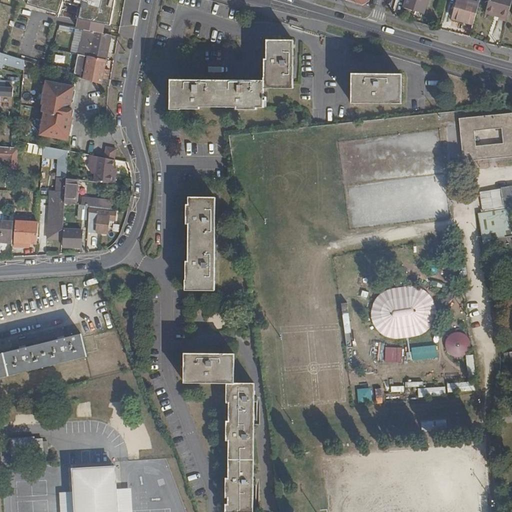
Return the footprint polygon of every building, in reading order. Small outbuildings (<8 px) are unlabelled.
[(424,14),(428,0),(407,0),(405,9),(424,14)] [(455,0),(452,18),(473,24),(479,4),(463,0),(455,0)] [(507,20),(511,0),(488,0),(485,14),(507,20)] [(81,45),(80,44),(78,55),(89,57),(105,61),(110,37),(85,31),(81,45)] [(256,108),(263,107),(264,88),(293,88),(293,41),(267,41),(267,60),(265,60),(265,81),(171,80),(171,110),(181,110),(181,109),(199,109),(200,107),(237,107),(237,110),(255,110),(256,108)] [(23,61),(0,53),(0,67),(1,68),(2,64),(23,71),(23,61)] [(57,54),(56,62),(66,63),(67,55),(57,54)] [(105,61),(89,57),(84,80),(101,86),(109,88),(110,81),(102,79),(105,61)] [(401,104),(401,75),(352,75),(352,103),(401,104)] [(22,82),(0,80),(0,90),(21,92),(22,82)] [(40,136),(69,142),(72,117),(64,116),(65,110),(69,110),(73,87),(46,82),(42,106),(43,106),(42,112),(44,113),(40,136)] [(511,114),(459,120),(464,162),(511,156),(511,114)] [(12,140),(7,140),(7,149),(18,150),(18,142),(18,135),(12,134),(12,140)] [(47,148),(43,147),(43,158),(59,158),(58,191),(51,191),(50,208),(56,208),(55,219),(49,219),(48,239),(62,240),(64,205),(66,179),(68,152),(47,148)] [(0,161),(8,162),(8,171),(16,172),(18,150),(7,149),(5,149),(5,151),(0,150),(0,161)] [(115,161),(115,162),(118,151),(107,149),(105,159),(115,161)] [(90,175),(93,176),(93,182),(115,185),(116,170),(114,169),(115,161),(105,159),(89,156),(87,170),(90,175)] [(77,181),(66,179),(64,205),(75,206),(77,181)] [(511,206),(511,186),(501,188),(505,208),(511,206)] [(187,205),(186,224),(189,224),(189,262),(186,262),(185,290),(214,290),(215,198),(189,197),(189,205),(187,205)] [(113,203),(82,199),(81,207),(89,208),(112,210),(113,203)] [(81,207),(80,221),(88,222),(89,211),(89,208),(81,207)] [(116,214),(89,211),(88,222),(88,223),(92,223),(92,218),(115,221),(116,214)] [(490,240),(498,238),(505,237),(511,235),(511,226),(510,214),(486,218),(490,240)] [(1,227),(0,226),(0,245),(11,246),(13,223),(1,222),(1,227)] [(26,245),(35,245),(36,225),(16,223),(14,247),(26,248),(26,245)] [(81,249),(82,231),(64,229),(62,247),(81,249)] [(245,259),(249,284),(251,284),(254,305),(263,304),(260,282),(262,281),(259,257),(257,257),(254,236),(247,237),(249,258),(245,259)] [(511,276),(505,237),(498,238),(511,317),(511,351),(503,353),(504,360),(503,360),(504,367),(510,366),(511,365),(511,364),(511,276)] [(383,337),(391,341),(399,341),(420,337),(427,333),(433,326),(435,318),(435,309),(433,301),(428,295),(421,290),(413,287),(392,289),(383,293),(377,298),(372,306),(371,315),(372,323),(376,331),(383,337)] [(364,347),(370,344),(363,330),(356,334),(364,347)] [(467,354),(470,350),(471,346),(470,342),(469,338),(466,335),(462,333),(458,333),(453,333),(450,336),(447,339),(446,343),(445,347),(447,351),(449,354),(452,357),(456,358),(460,358),(464,356),(467,354)] [(0,354),(0,377),(86,357),(80,335),(0,354)] [(409,347),(411,361),(436,358),(435,344),(409,347)] [(383,347),(383,363),(401,364),(402,347),(383,347)] [(227,383),(227,402),(230,403),(230,422),(227,422),(226,440),(229,440),(229,478),(226,478),(226,497),(229,497),(229,505),(226,505),(226,511),(232,511),(253,511),(254,384),(234,384),(234,354),(185,354),(185,383),(227,383)] [(474,381),(446,382),(446,392),(474,391),(474,381)] [(418,397),(444,394),(443,386),(417,389),(418,397)] [(356,402),(370,401),(370,388),(356,388),(356,402)] [(34,440),(34,438),(12,439),(13,455),(43,453),(42,440),(34,440)] [(117,511),(115,467),(73,470),(75,511),(117,511)]
